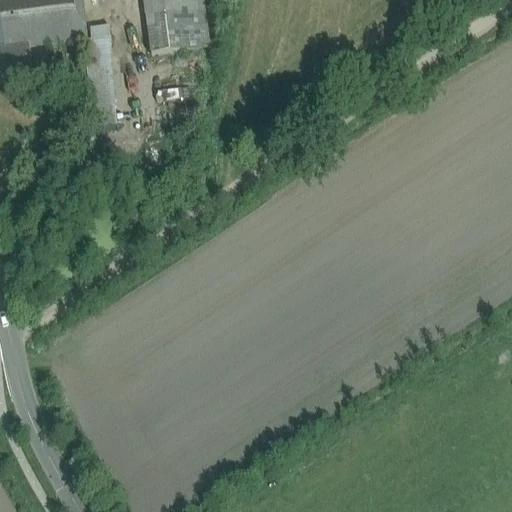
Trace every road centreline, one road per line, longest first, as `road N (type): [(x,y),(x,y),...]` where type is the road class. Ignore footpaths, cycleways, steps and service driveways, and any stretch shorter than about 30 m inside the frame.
road 1 (track): [(9,339),(511,5)]
road 2 (tertiary): [(76,511),(26,416),(0,306)]
